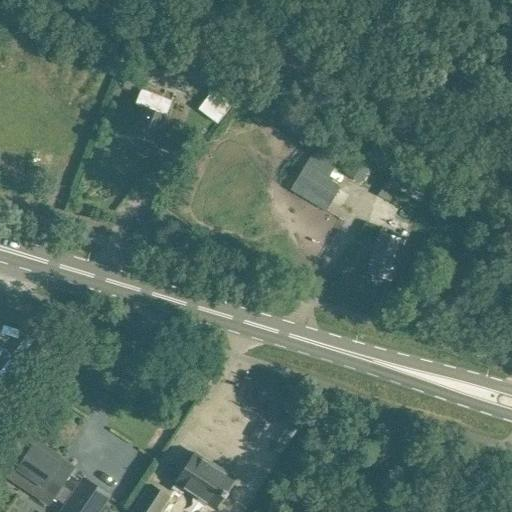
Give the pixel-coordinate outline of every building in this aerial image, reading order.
[(161,81),(178,48),(150,36),(124,84),(129,87),(134,78),(137,79),(142,71),(161,81)] [(163,98),(142,89),(135,105),(144,108),(132,136),(154,144),(169,108),(160,104),(163,98)] [(296,183),(330,203),(340,185),(307,165),(296,183)] [(197,233),(163,208),(147,230),(191,241),(197,233)] [(379,230),(372,253),(366,272),(371,274),(372,279),(380,282),(384,278),(390,280),(397,261),(403,238),(379,230)] [(23,436),(4,464),(31,482),(27,488),(49,503),(53,497),(66,506),(61,511),(98,511),(109,496),(84,479),(74,494),(61,485),(72,469),(23,436)] [(187,461),(180,472),(181,475),(172,488),(181,494),(185,489),(214,508),(217,504),(220,504),(225,497),(228,493),(232,485),(231,482),(234,478),(214,465),(212,468),(205,463),(207,461),(195,453),(190,461),(187,461)] [(150,486),(132,511),(158,511),(168,498),(150,486)]
